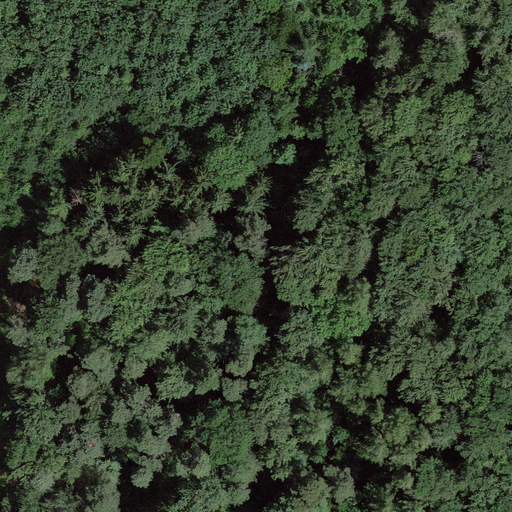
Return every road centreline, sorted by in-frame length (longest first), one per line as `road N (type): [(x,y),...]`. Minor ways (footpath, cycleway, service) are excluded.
road 1 (track): [(0,312),(241,499),(246,511)]
road 2 (track): [(473,0),(511,259)]
